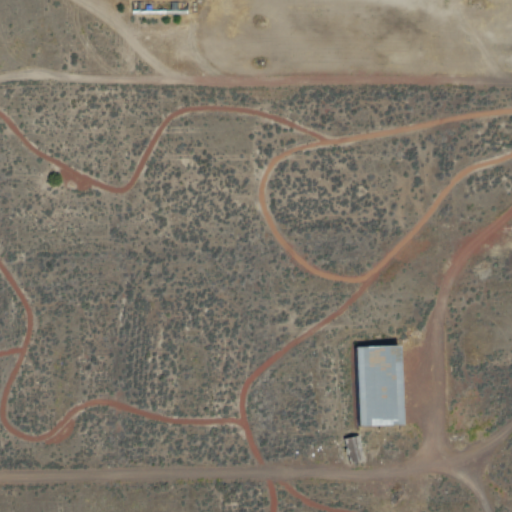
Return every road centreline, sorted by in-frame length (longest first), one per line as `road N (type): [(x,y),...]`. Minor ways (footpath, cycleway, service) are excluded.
road 1 (residential): [(0,477),(416,471),(489,443),(511,420)]
road 2 (residential): [(0,85),(511,89)]
